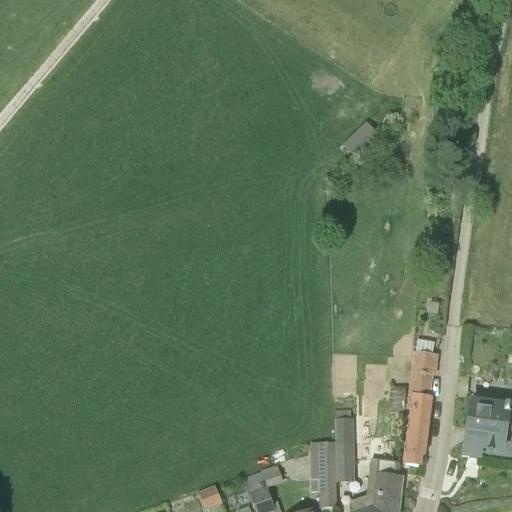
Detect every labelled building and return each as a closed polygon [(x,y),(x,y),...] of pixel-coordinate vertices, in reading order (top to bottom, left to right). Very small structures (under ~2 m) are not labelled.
[(366,123),(343,146),(356,162),(380,138),(366,123)] [(433,377),(435,359),(412,355),(410,373),(416,373),(413,396),(408,424),(405,466),(417,468),(420,457),(423,457),(431,399),(428,398),(431,376),(433,377)] [(405,386),(391,386),(390,413),(403,414),(405,386)] [(505,404),(504,407),(470,402),(464,446),(501,451),(504,430),(511,430),(511,408),(508,408),(509,405),(505,404)] [(335,421),(334,421),(335,438),(335,444),(335,446),(335,447),(353,447),(354,447),(354,437),(353,420),(343,420),(335,421)] [(335,444),(314,444),(314,481),(335,481),(335,451),(335,447),(335,446),(335,444)] [(353,447),(335,447),(335,451),(335,481),(335,484),(353,484),(353,447)] [(397,511),(402,479),(393,478),(394,465),(378,463),(377,476),(376,476),(374,493),(367,492),(366,498),(349,504),(351,511),(397,511)] [(249,495),(254,511),(274,511),(272,507),(266,490),(266,489),(262,478),(261,475),(261,474),(242,481),(243,485),(246,495),(249,495)] [(335,481),(314,481),(314,496),(318,496),(318,510),(336,509),(335,484),(335,481)] [(206,511),(221,506),(214,489),(200,495),(206,511)]
